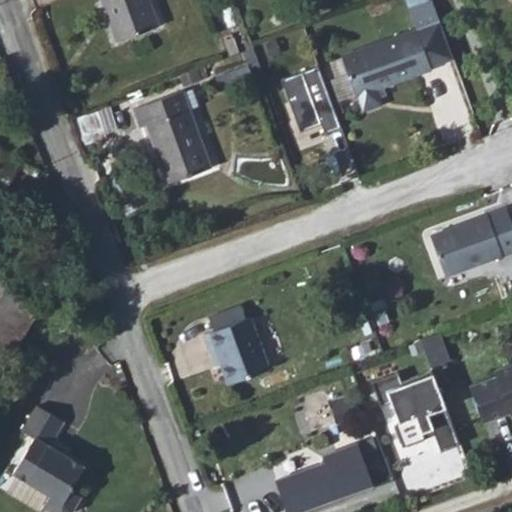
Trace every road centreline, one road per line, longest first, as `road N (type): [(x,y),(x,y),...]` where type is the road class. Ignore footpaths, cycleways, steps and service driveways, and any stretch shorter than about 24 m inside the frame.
road 1 (residential): [(117,296),(511,151)]
road 2 (residential): [(3,0),(117,296)]
road 3 (residential): [(117,296),(196,511)]
